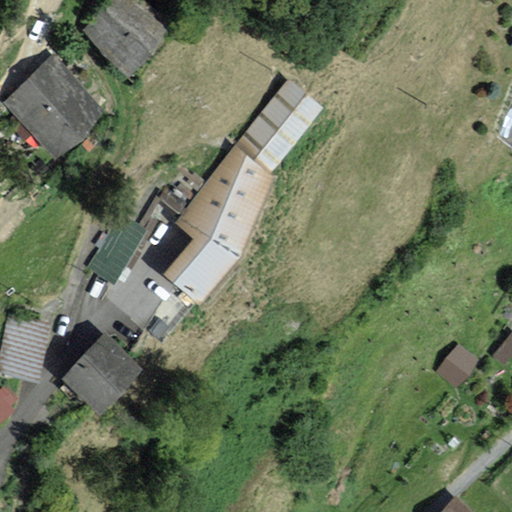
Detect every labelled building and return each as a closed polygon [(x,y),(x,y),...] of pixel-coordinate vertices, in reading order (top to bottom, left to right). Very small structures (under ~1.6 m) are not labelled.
[(176,26),(144,0),(107,0),(80,33),(134,77),(176,26)] [(111,113),(56,55),(4,103),(60,161),(111,113)] [(248,251),(273,179),(326,110),(286,79),(234,148),(178,220),(195,233),(167,269),(209,301),(248,251)] [(49,319),(4,314),(0,349),(0,372),(42,377),(49,319)] [(145,370),(108,334),(63,379),(99,416),(145,370)] [(475,360),(459,347),(440,370),(456,383),(475,360)] [(6,380),(0,385),(0,418),(1,419),(23,398),(6,380)] [(475,511),(458,495),(441,511),(475,511)]
